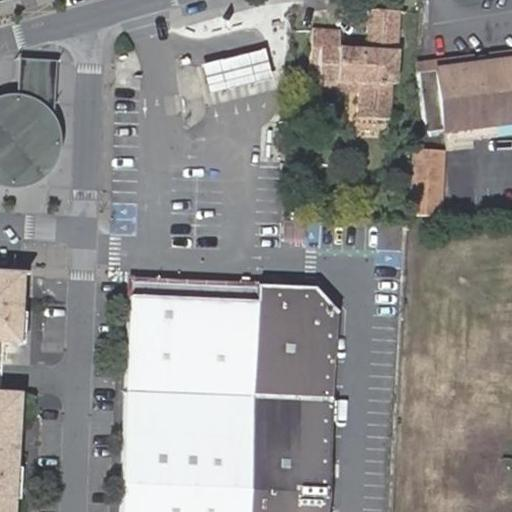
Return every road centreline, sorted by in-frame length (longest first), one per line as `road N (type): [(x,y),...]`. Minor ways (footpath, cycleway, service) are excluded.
road 1 (residential): [(75,511),(86,229)]
road 2 (residential): [(86,229),(91,16)]
